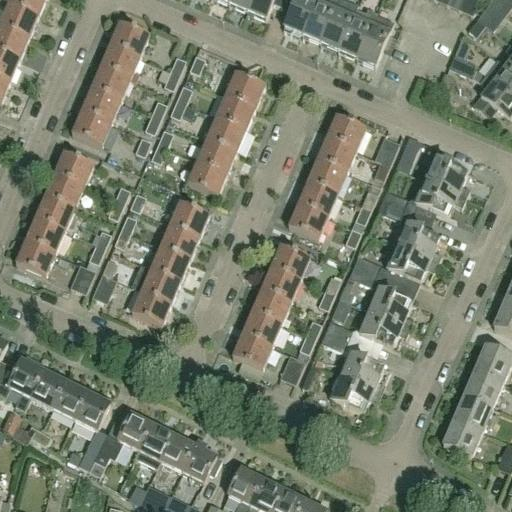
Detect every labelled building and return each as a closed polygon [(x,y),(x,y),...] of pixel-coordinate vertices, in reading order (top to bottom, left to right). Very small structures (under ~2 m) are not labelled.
[(38,21),(47,1),(48,1),(48,0),(13,0),(10,9),(9,8),(8,9),(39,22),(39,21),(38,21)] [(229,11),(233,0),(211,0),(211,3),(211,5),(216,8),(216,6),(229,11)] [(247,19),(254,0),(233,0),(229,11),(228,13),(234,15),(234,14),(247,19)] [(254,0),(247,19),(246,21),(252,23),(253,21),(265,27),(276,0),(254,0)] [(288,0),(286,6),(294,10),(283,35),(285,35),(284,37),(289,39),(290,38),(302,43),(317,8),(320,0),(288,0)] [(447,10),(451,0),(436,0),(435,5),(447,10)] [(460,16),(466,0),(451,0),(447,10),(460,16)] [(480,0),(466,0),(460,16),(472,21),(480,0)] [(509,1),(507,0),(497,0),(492,7),(500,13),(509,1)] [(320,51),(335,16),(340,4),(332,1),(327,12),(317,8),(302,43),(303,43),(302,45),(307,47),(308,45),(320,51)] [(29,43),(38,23),(39,22),(8,9),(8,10),(9,10),(0,31),(30,44),(29,43)] [(356,66),(375,22),(376,22),(377,19),(368,15),(366,19),(357,15),(353,24),(338,59),(339,59),(338,61),(343,63),(343,61),(356,66)] [(485,33),(494,21),(486,15),(477,26),(485,33)] [(338,59),(353,24),(335,16),(320,51),(321,51),(320,53),(325,55),(326,53),(338,59)] [(402,32),(399,28),(394,39),(391,37),(394,29),(376,22),(375,22),(356,66),(357,67),(356,68),(361,71),(362,69),(374,74),(383,55),(391,58),(402,32)] [(476,44),(485,33),(477,26),(468,38),(476,44)] [(140,65),(149,44),(150,43),(119,30),(119,31),(120,31),(111,52),(110,53),(139,65),(140,65)] [(20,65),(28,45),(29,45),(30,44),(0,31),(0,58),(20,66),(20,65)] [(463,66),(469,52),(460,48),(454,62),(463,66)] [(130,87),(139,67),(140,67),(140,65),(139,65),(110,53),(111,52),(110,52),(109,54),(110,54),(101,75),(130,87)] [(10,87),(19,67),(19,68),(20,66),(0,58),(0,84),(10,89),(11,88),(10,87)] [(475,76),(465,67),(463,66),(454,62),(448,76),(471,86),(475,76)] [(198,82),(204,67),(196,63),(189,78),(198,82)] [(179,82),(185,68),(176,64),(170,78),(179,82)] [(511,79),(505,73),(497,67),(485,83),(511,103),(511,79)] [(121,109),(129,89),(130,89),(131,87),(130,87),(101,75),(100,74),(99,76),(100,76),(92,97),(91,97),(121,110),(121,109)] [(162,75),(157,85),(165,89),(170,78),(162,75)] [(173,97),(179,82),(170,78),(165,89),(164,93),(173,97)] [(255,114),(264,93),(265,94),(266,93),(235,80),(234,81),(235,81),(226,102),(226,101),(225,102),(256,115),(256,114),(255,114)] [(511,103),(485,83),(480,90),(487,96),(473,114),(490,127),(497,118),(510,128),(511,127),(511,103)] [(0,110),(9,89),(10,90),(10,89),(0,84),(0,111),(1,111),(1,110),(0,110)] [(185,111),(192,97),(183,93),(176,108),(185,111)] [(111,131),(120,110),(121,111),(121,110),(91,97),(92,97),(91,96),(90,97),(91,98),(82,118),(81,118),(112,132),(112,131),(111,131)] [(246,136),(254,116),(255,116),(256,115),(225,102),(225,103),(225,104),(217,124),(216,124),(245,138),(246,138),(246,137),(246,136)] [(160,127),(166,112),(157,108),(151,123),(160,127)] [(181,121),(185,111),(176,108),(170,122),(179,126),(181,121)] [(185,111),(181,121),(191,125),(195,116),(185,111)] [(101,153),(110,133),(111,133),(112,132),(81,118),(81,120),(72,141),(72,140),(71,141),(102,155),(102,153),(101,153)] [(154,141),(160,127),(151,123),(145,137),(154,141)] [(355,159),(356,158),(365,137),(366,136),(335,123),(335,124),(336,125),(327,145),(326,145),(326,146),(355,159)] [(236,158),(245,138),(216,124),(215,125),(216,126),(207,146),(206,147),(237,160),(237,159),(236,158)] [(166,155),(173,141),(164,137),(157,152),(166,155)] [(408,180),(421,148),(409,143),(396,175),(408,180)] [(389,173),(399,151),(384,144),(374,167),(380,169),(389,173)] [(144,163),(151,149),(142,145),(135,159),(144,163)] [(346,180),(355,160),(356,160),(356,158),(355,159),(326,146),(325,147),(326,147),(317,167),(316,167),(316,168),(347,181),(347,180),(346,180)] [(227,181),(236,160),(237,160),(206,147),(206,148),(198,168),(197,168),(197,169),(227,182),(228,181),(227,181)] [(160,170),(166,155),(157,152),(151,166),(160,170)] [(84,194),(93,173),(93,174),(94,173),(63,159),(64,161),(55,182),(54,181),(54,182),(84,195),(85,194),(84,194)] [(455,163),(451,173),(468,180),(472,171),(468,169),(455,163)] [(461,193),(467,181),(474,184),(475,184),(475,183),(468,180),(451,173),(434,166),(428,168),(431,174),(424,188),(465,206),(469,197),(461,193)] [(337,202),(345,182),(346,182),(347,181),(316,168),(316,169),(316,170),(308,190),(307,189),(307,190),(336,203),(337,202)] [(217,203),(226,182),(227,183),(227,182),(197,169),(196,170),(197,170),(188,191),(187,190),(187,191),(217,204),(218,203),(217,203)] [(383,187),(389,173),(380,169),(374,183),(383,187)] [(74,216),(83,196),(84,196),(84,195),(54,182),(53,183),(54,183),(45,204),(44,203),(44,204),(75,217),(74,216)] [(461,215),(465,206),(424,188),(419,202),(412,205),(415,211),(455,228),(456,227),(448,224),(454,211),(461,215)] [(327,224),(336,204),(337,204),(337,202),(336,203),(307,190),(306,191),(307,191),(298,212),(298,211),(297,212),(328,225),(328,224),(327,224)] [(123,212),(130,197),(120,193),(114,208),(123,212)] [(409,207),(386,197),(381,208),(404,218),(409,207)] [(370,217),(377,202),(368,198),(361,213),(370,217)] [(136,201),(130,215),(139,219),(145,204),(136,201)] [(65,238),(73,218),(74,218),(75,217),(44,204),(43,205),(44,206),(36,226),(35,226),(34,226),(65,239),(65,238)] [(117,227),(123,212),(114,208),(108,223),(117,227)] [(400,229),(404,218),(381,208),(377,219),(400,229)] [(199,244),(208,224),(209,224),(210,223),(179,210),(178,211),(179,211),(170,232),(170,231),(169,232),(200,245),(200,244),(199,244)] [(318,246),(326,226),(327,227),(328,225),(297,212),(297,213),(298,213),(289,234),(288,234),(287,235),(318,248),(318,247),(318,246)] [(364,231),(370,217),(361,213),(355,227),(364,231)] [(427,240),(431,230),(404,218),(400,229),(399,234),(407,231),(427,240)] [(129,241),(136,226),(127,222),(120,237),(129,241)] [(55,260),(64,240),(65,241),(65,239),(34,226),(34,227),(35,228),(26,248),(25,247),(25,248),(55,261),(56,260),(55,260)] [(433,259),(439,246),(446,250),(447,248),(427,240),(407,231),(399,234),(402,240),(396,253),(437,271),(441,262),(433,259)] [(190,266),(199,246),(200,245),(169,232),(169,234),(170,234),(161,254),(160,254),(191,268),(191,267),(190,266)] [(354,254),(361,239),(351,235),(345,250),(354,254)] [(123,256),(129,241),(120,237),(114,252),(123,256)] [(104,256),(111,242),(101,238),(95,252),(104,256)] [(46,282),(54,262),(55,262),(55,261),(25,248),(24,249),(25,250),(16,270),(15,271),(46,284),(46,283),(46,282)] [(98,271),(104,256),(95,252),(89,267),(98,271)] [(300,287),(309,267),(310,266),(280,253),(279,254),(280,254),(271,275),(270,275),(300,288),(301,288),(300,287)] [(433,280),(437,271),(396,253),(390,267),(384,270),(387,276),(427,294),(428,293),(420,289),(425,277),(433,280)] [(180,288),(189,268),(190,269),(191,268),(160,254),(159,255),(160,256),(151,276),(151,275),(150,277),(151,277),(180,289),(180,290),(181,290),(181,289),(180,288)] [(380,273),(357,263),(353,274),(376,283),(380,273)] [(110,285),(117,270),(108,267),(101,281),(110,285)] [(85,301),(95,278),(80,272),(70,295),(85,301)] [(376,283),(353,274),(348,284),(371,294),(376,283)] [(290,310),(299,289),(300,290),(300,288),(270,275),(269,277),(270,277),(261,297),(261,298),(291,311),(291,310),(290,310)] [(171,310),(180,290),(180,289),(151,277),(142,298),(141,298),(140,299),(141,300),(141,299),(170,312),(171,312),(172,310),(171,310)] [(106,310),(116,288),(110,285),(101,281),(92,304),(106,310)] [(334,302),(340,287),(331,283),(324,298),(334,302)] [(511,313),(511,288),(503,310),(511,313)] [(405,324),(411,312),(418,315),(419,314),(378,296),(371,299),(374,305),(368,319),(409,336),(413,327),(405,324)] [(281,331),(290,311),(290,312),(291,311),(261,298),(261,297),(260,298),(261,299),(252,319),(251,319),(281,332),(282,332),(281,331)] [(327,317),(334,302),(324,298),(318,313),(327,317)] [(161,333),(170,312),(141,299),(141,300),(132,321),(131,321),(161,334),(162,333),(161,333)] [(511,343),(511,313),(503,310),(492,335),(511,343)] [(271,353),(280,333),(281,334),(281,332),(251,319),(251,320),(242,341),(242,342),(272,355),(272,354),(271,353)] [(405,345),(409,336),(368,319),(362,333),(356,335),(359,342),(399,359),(399,358),(392,355),(397,342),(405,345)] [(315,346),(321,331),(312,327),(305,342),(315,346)] [(348,349),(352,338),(330,328),(325,339),(348,349)] [(343,359),(348,349),(325,339),(320,349),(343,359)] [(262,376),(271,355),(271,356),(272,355),(242,342),(242,341),(241,343),(242,343),(233,363),(232,363),(232,364),(262,377),(262,376)] [(299,357),(308,361),(315,346),(305,342),(299,357)] [(503,390),(511,368),(511,364),(485,353),(474,378),(503,390)] [(377,389),(382,377),(390,380),(390,379),(350,361),(343,364),(346,370),(340,384),(381,402),(384,393),(377,389)] [(295,391),(301,377),(305,368),(290,362),(280,385),(295,391)] [(24,417),(43,378),(21,367),(16,376),(8,372),(0,387),(0,401),(5,404),(9,395),(22,402),(16,413),(24,417)] [(312,399),(322,376),(311,371),(301,394),(312,399)] [(51,416),(65,389),(43,378),(24,417),(25,418),(31,406),(51,416)] [(492,414),(503,390),(474,378),(464,402),(492,414)] [(377,411),(381,402),(340,384),(334,398),(328,400),(330,407),(369,424),(370,423),(364,420),(369,407),(377,411)] [(73,427),(87,399),(86,399),(88,394),(76,388),(74,393),(65,389),(51,416),(73,427)] [(96,438),(109,411),(107,409),(109,405),(98,399),(96,404),(87,399),(73,427),(96,438)] [(482,439),(492,414),(464,402),(453,427),(482,439)] [(100,457),(89,478),(100,484),(109,465),(114,467),(122,451),(139,459),(152,432),(131,421),(121,441),(112,459),(101,453),(100,457)] [(6,426),(1,435),(13,441),(18,432),(6,426)] [(471,464),(481,441),(482,439),(453,427),(447,441),(443,452),(471,464)] [(35,447),(40,438),(30,432),(24,441),(35,447)] [(160,469),(173,442),(170,441),(152,432),(139,459),(160,469)] [(45,454),(51,444),(40,438),(35,447),(45,454)] [(181,480),(194,453),(173,442),(160,469),(181,480)] [(202,490),(216,463),(205,458),(208,451),(198,446),(194,453),(181,480),(202,490)] [(510,480),(511,474),(511,452),(507,450),(496,475),(510,480)] [(89,478),(100,457),(89,451),(84,462),(73,456),(67,467),(89,478)] [(245,511),(249,511),(262,487),(241,476),(227,503),(245,511)] [(275,511),(283,497),(262,487),(249,511),(275,511)] [(56,511),(60,493),(51,491),(45,511),(56,511)] [(139,509),(145,499),(136,494),(130,504),(139,509)] [(302,511),(304,507),(283,497),(275,511),(302,511)] [(143,511),(149,511),(154,505),(145,499),(139,509),(143,511)]
